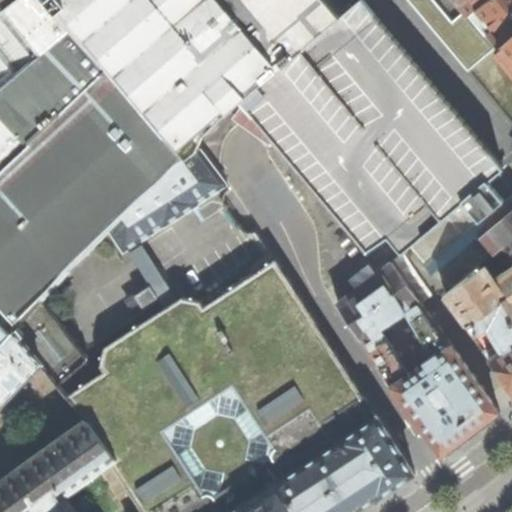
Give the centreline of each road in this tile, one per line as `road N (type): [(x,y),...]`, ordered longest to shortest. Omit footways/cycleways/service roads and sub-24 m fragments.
road 1 (residential): [(250,115),(235,146),(291,256),(442,481)]
road 2 (unknown): [(442,140),(383,51),(369,45),(282,110)]
road 3 (unknown): [(282,110),(353,204),(442,140)]
road 4 (residential): [(392,0),(511,147)]
